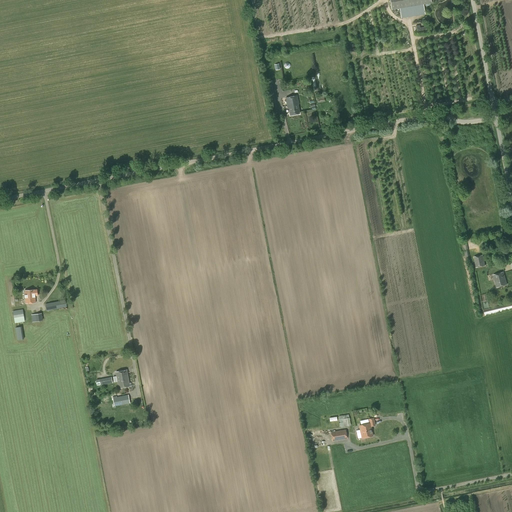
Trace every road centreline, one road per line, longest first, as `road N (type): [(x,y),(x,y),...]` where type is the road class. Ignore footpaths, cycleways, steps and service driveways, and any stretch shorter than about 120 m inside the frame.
road 1 (unclassified): [(0,200),(426,116),(496,117)]
road 2 (unknown): [(99,180),(137,387)]
